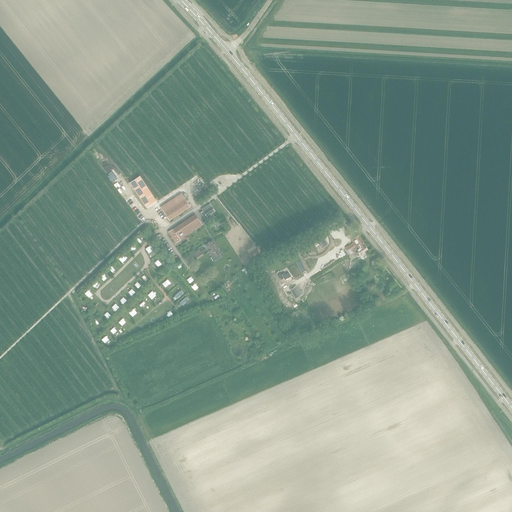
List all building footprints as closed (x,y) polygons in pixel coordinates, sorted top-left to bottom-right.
[(129,182),(146,207),(156,200),(140,175),(129,182)] [(181,193),(160,207),(169,220),(190,206),(181,193)] [(205,218),(215,211),(210,203),(202,209),(204,211),(202,213),(205,218)] [(176,242),(202,225),(195,214),(169,231),(176,242)] [(359,255),(368,249),(359,234),(351,239),(353,242),(346,247),(350,253),(353,250),(352,248),(356,246),(359,251),(357,252),(359,255)] [(327,244),(322,236),(317,240),(322,247),(327,244)] [(217,245),(214,242),(213,239),(206,244),(210,250),(209,251),(213,257),(220,252),(216,246),(217,245)] [(198,258),(203,254),(199,248),(194,252),(198,258)]
